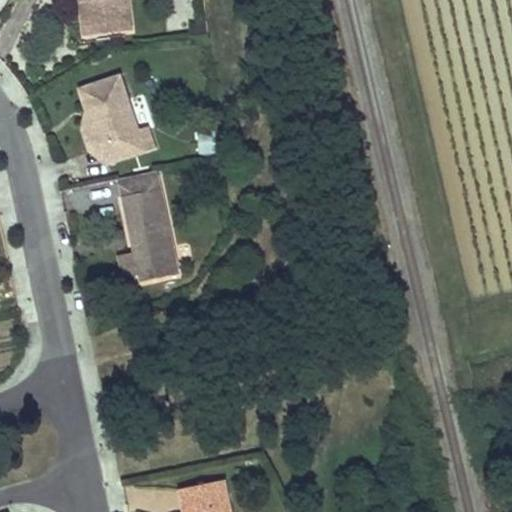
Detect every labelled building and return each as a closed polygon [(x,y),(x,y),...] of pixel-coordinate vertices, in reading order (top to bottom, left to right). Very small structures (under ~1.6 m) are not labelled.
[(88,0),(89,4),(83,5),(87,39),(134,34),(130,0),(88,0)] [(140,136),(121,80),(82,95),(88,112),(94,111),(100,126),(94,128),(100,148),(104,150),(109,167),(155,152),(148,133),(140,136)] [(89,157),(104,169),(109,167),(104,150),(100,148),(94,128),(100,126),(94,111),(88,112),(82,136),(89,157)] [(140,287),(178,279),(158,175),(120,183),(131,242),(135,241),(138,256),(134,256),(134,258),(138,280),(140,287)] [(124,282),(138,280),(134,258),(119,260),(124,282)] [(233,511),(228,483),(182,492),(185,511),(233,511)]
